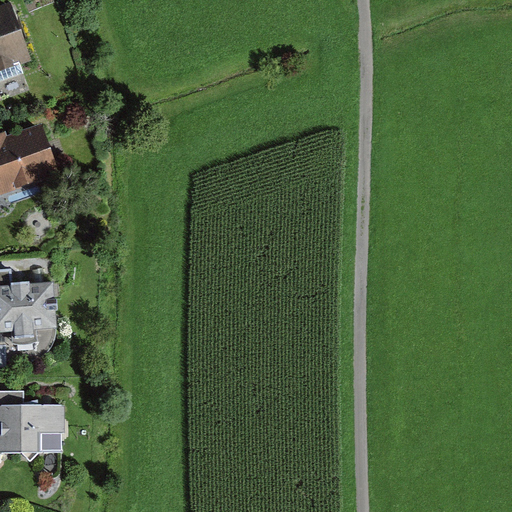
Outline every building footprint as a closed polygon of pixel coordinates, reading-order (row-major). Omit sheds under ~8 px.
[(0,84),(24,76),(21,67),(33,63),(12,5),(0,9),(0,84)] [(0,199),(61,178),(44,129),(10,141),(8,136),(0,138),(0,199)] [(12,271),(0,272),(0,336),(14,336),(15,343),(37,342),(37,334),(59,332),(55,284),(14,287),(12,271)] [(0,409),(25,410),(25,394),(0,394),(0,409)] [(25,410),(0,409),(0,458),(23,458),(31,465),(38,458),(64,457),(64,440),(67,440),(67,409),(25,410)]
